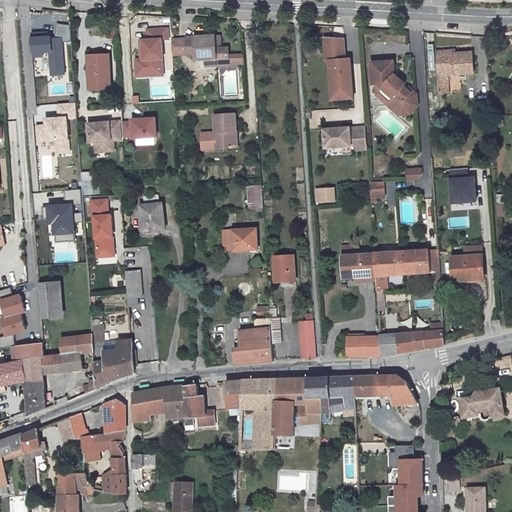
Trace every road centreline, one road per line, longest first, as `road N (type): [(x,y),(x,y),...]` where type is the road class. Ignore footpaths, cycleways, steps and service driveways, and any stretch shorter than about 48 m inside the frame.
road 1 (residential): [(511,17),(204,0)]
road 2 (tertiary): [(127,387),(421,360)]
road 3 (unknown): [(2,0),(19,81),(25,228),(15,276)]
road 4 (residential): [(434,511),(421,360)]
road 5 (tertiary): [(0,434),(127,387)]
road 6 (residential): [(127,387),(131,511)]
